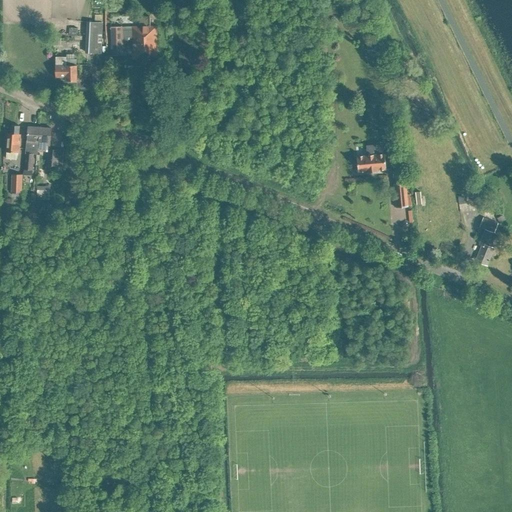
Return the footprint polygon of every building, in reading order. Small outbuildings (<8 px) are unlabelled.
[(101,53),(103,22),(86,21),(85,53),(96,53),(101,53)] [(157,58),(157,25),(110,26),(111,55),(132,55),(132,58),(141,58),(142,63),(150,63),(150,58),(157,58)] [(82,34),(77,34),(77,27),(69,26),(68,38),(82,39),(82,34)] [(66,56),(55,56),(55,69),(53,71),(55,73),(55,77),(65,77),(65,81),(77,81),(77,65),(76,65),(76,59),(75,59),(75,54),(66,55),(66,56)] [(19,134),(19,125),(11,125),(10,133),(7,133),(6,140),(8,140),(7,151),(19,152),(20,134),(19,134)] [(37,152),(39,127),(28,126),(24,168),(22,174),(32,175),(32,169),(34,154),(37,154),(38,152),(37,152)] [(37,152),(38,152),(38,151),(46,151),(46,145),(49,145),(51,128),(39,127),(37,152)] [(377,144),(365,144),(366,152),(377,152),(377,144)] [(57,166),(58,150),(49,149),(48,165),(57,166)] [(378,171),(378,169),(386,168),(384,153),(356,156),(358,171),(366,170),(366,172),(378,171)] [(22,193),(22,174),(11,174),(11,192),(22,193)] [(396,207),(408,206),(405,175),(393,177),(396,207)] [(49,199),(49,186),(37,186),(37,189),(37,199),(49,199)] [(484,192),(476,193),(475,189),(468,189),(468,194),(473,194),(474,210),(485,209),(484,192)] [(481,245),(475,260),(487,265),(497,239),(499,234),(494,233),(498,223),(483,217),(479,227),(485,229),(479,244),(481,245)]
